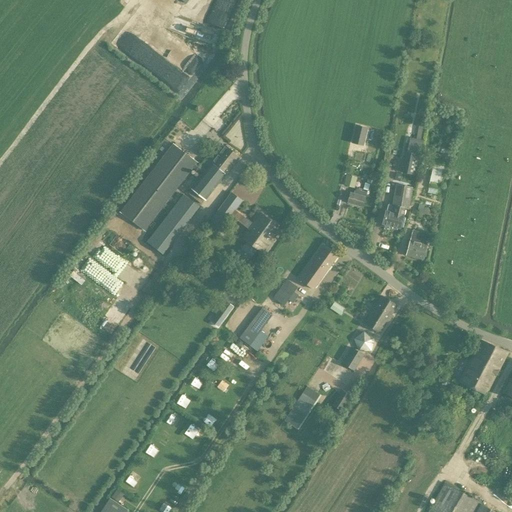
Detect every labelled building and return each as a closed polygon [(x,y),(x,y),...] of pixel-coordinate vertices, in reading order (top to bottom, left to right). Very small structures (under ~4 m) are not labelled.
[(133,38),(194,74),(203,58),(143,22),(133,38)] [(356,125),(352,140),(362,143),(366,127),(356,125)] [(417,125),(417,136),(425,136),(426,125),(417,125)] [(218,155),(212,162),(226,174),(239,157),(225,146),(223,147),(217,142),(211,150),(218,155)] [(205,200),(226,174),(212,162),(206,170),(196,162),(173,144),(121,212),(144,230),(192,167),(202,175),(191,189),(192,190),(188,194),(201,204),(205,200)] [(420,154),(406,152),(403,173),(417,175),(420,154)] [(433,165),(430,181),(439,183),(443,167),(433,165)] [(354,187),(356,177),(347,175),(344,185),(354,187)] [(387,204),(386,211),(383,224),(385,224),(385,226),(386,227),(389,228),(390,227),(390,225),(399,227),(402,215),(401,215),(403,208),(408,209),(412,187),(396,184),(392,205),(387,204)] [(350,192),(347,202),(362,206),(365,197),(367,192),(356,189),(355,191),(354,190),(353,193),(350,192)] [(231,192),(210,220),(222,228),(231,216),(243,225),(244,225),(247,220),(235,211),(242,201),(231,192)] [(199,206),(183,194),(147,242),(163,254),(199,206)] [(271,208),(279,215),(286,207),(278,200),(271,208)] [(264,251),(280,228),(259,213),(252,223),(248,219),(247,220),(244,225),(249,228),(243,236),(264,251)] [(422,259),(429,234),(413,230),(406,255),(422,259)] [(89,255),(120,275),(129,260),(98,241),(89,255)] [(313,289),(337,256),(322,245),(298,278),(313,289)] [(178,261),(189,268),(194,260),(184,253),(178,261)] [(118,277),(97,262),(87,276),(108,291),(118,277)] [(286,279),(273,297),(284,305),(288,299),(293,303),(299,296),(293,292),(297,287),(286,279)] [(379,332),(396,305),(381,296),(364,323),(379,332)] [(345,309),(334,302),(330,309),(341,315),(345,309)] [(219,317),(223,320),(228,313),(223,309),(221,308),(216,315),(219,317)] [(262,308),(240,338),(257,351),(268,336),(260,331),(271,315),(262,308)] [(363,333),(355,339),(359,350),(371,351),(373,339),(363,333)] [(486,395),(508,352),(481,340),(459,382),(486,395)] [(354,370),(364,355),(352,347),(342,363),(354,370)] [(511,376),(503,391),(511,395),(511,376)] [(188,386),(197,391),(202,382),(193,377),(188,386)] [(307,386),(284,420),(298,429),(320,395),(307,386)] [(332,404),(340,410),(350,394),(342,389),(332,404)] [(181,395),(176,402),(185,408),(190,400),(181,395)] [(168,415),(165,420),(173,425),(176,420),(168,415)] [(184,434),(193,438),(197,428),(188,425),(184,434)] [(147,445),(143,451),(156,459),(160,453),(147,445)] [(125,482),(138,490),(143,483),(130,474),(125,482)] [(445,483),(428,511),(495,511),(480,503),(445,483)] [(118,501),(123,494),(117,489),(112,497),(118,501)] [(126,511),(127,510),(110,498),(100,511),(126,511)]
